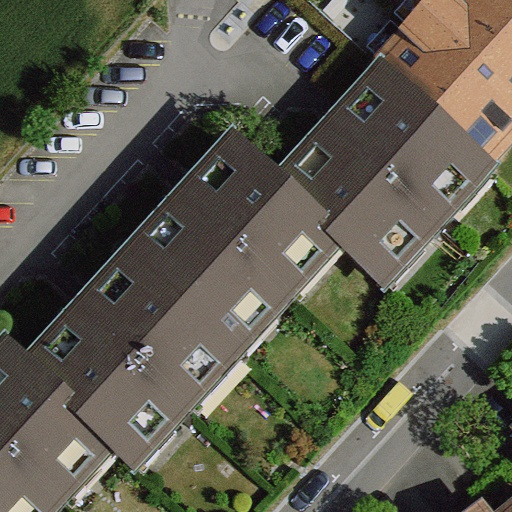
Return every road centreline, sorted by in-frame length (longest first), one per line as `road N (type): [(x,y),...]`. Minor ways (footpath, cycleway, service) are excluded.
road 1 (residential): [(201,0),(0,229)]
road 2 (residential): [(321,511),(511,305)]
